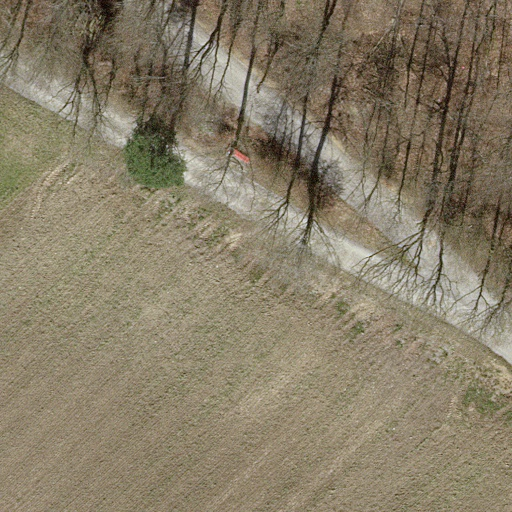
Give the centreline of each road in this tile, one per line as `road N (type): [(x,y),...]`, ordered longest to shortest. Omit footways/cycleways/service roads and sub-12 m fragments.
road 1 (track): [(0,75),(511,331)]
road 2 (track): [(147,0),(312,140),(511,329)]
